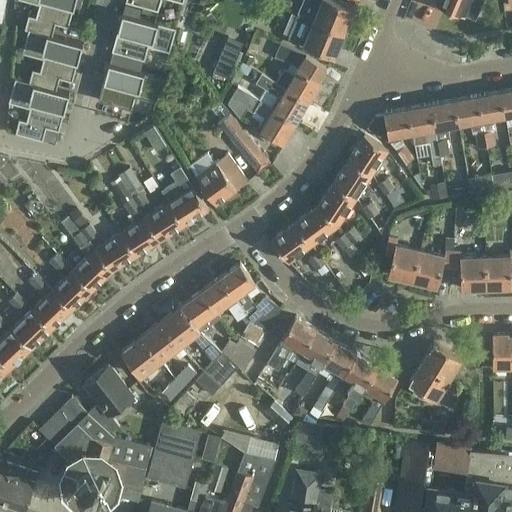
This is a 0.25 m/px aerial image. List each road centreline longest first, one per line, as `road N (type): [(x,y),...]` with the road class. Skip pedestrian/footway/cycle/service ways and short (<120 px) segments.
road 1 (residential): [(4,424),(106,319),(163,272),(244,224)]
road 2 (residential): [(244,224),(288,286),(340,319),(399,326),(511,307)]
road 3 (residential): [(244,224),(305,168),(370,60)]
road 4 (residential): [(69,151),(111,0)]
road 5 (residential): [(370,60),(436,70),(511,60)]
